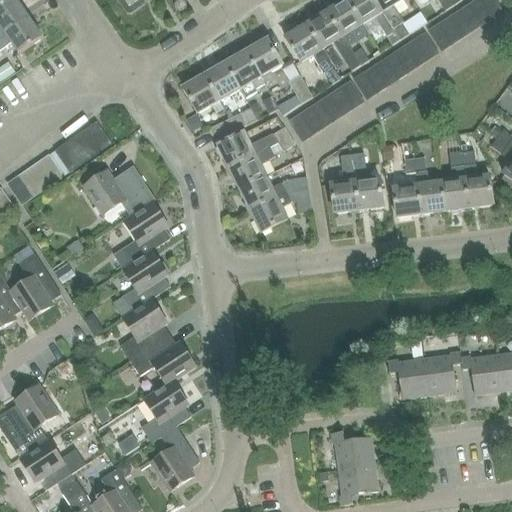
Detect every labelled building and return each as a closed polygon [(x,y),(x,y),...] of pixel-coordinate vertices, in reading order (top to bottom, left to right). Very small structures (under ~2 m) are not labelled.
[(30,19),(16,0),(13,0),(0,9),(0,26),(6,35),(7,36),(30,19)] [(0,0),(0,9),(13,0),(0,0)] [(117,0),(117,1),(127,15),(131,16),(145,6),(146,2),(144,0),(117,0)] [(399,42),(373,0),(351,0),(347,3),(363,28),(376,20),(392,46),(399,42)] [(373,0),(399,42),(409,36),(393,10),(404,3),(402,0),(373,0)] [(448,12),(453,9),(448,0),(437,0),(439,3),(441,1),(448,12)] [(448,0),(453,9),(463,2),(461,0),(448,0)] [(493,0),(481,0),(480,1),(492,21),(502,14),(493,0)] [(492,21),(480,1),(470,8),(482,27),(492,21)] [(342,41),(363,28),(347,3),(326,15),(342,41)] [(482,27),(470,8),(459,15),(472,34),(482,27)] [(326,15),(306,28),(321,54),(334,46),(352,76),(361,70),(352,57),(342,41),(326,15)] [(472,34),(459,15),(450,21),(462,40),(472,34)] [(44,39),(30,19),(7,36),(6,35),(0,38),(0,53),(13,45),(21,56),(44,39)] [(462,40),(450,21),(440,28),(453,47),(462,40)] [(338,81),(321,54),(306,28),(285,41),(301,66),(314,58),(331,86),(338,81)] [(453,47),(440,28),(429,35),(442,54),(453,47)] [(425,37),(415,43),(428,62),(437,56),(425,37)] [(268,43),(246,55),(263,86),(275,80),(272,75),(282,69),(268,43)] [(428,62),(415,43),(406,50),(418,69),(428,62)] [(418,69),(406,50),(395,57),(408,76),(418,69)] [(361,51),(352,57),(361,70),(369,65),(361,51)] [(263,86),(246,55),(225,66),(239,92),(242,91),(245,97),(263,86)] [(408,76),(395,57),(385,63),(398,82),(408,76)] [(9,63),(0,69),(0,83),(16,73),(9,63)] [(398,82),(385,63),(376,69),(388,88),(398,82)] [(239,92),(225,66),(204,78),(218,104),(220,103),(239,92)] [(388,88),(376,69),(366,76),(378,95),(388,88)] [(378,95),(366,76),(355,83),(367,102),(378,95)] [(312,99),(300,77),(289,84),(297,97),(278,108),(283,117),(302,105),(312,99)] [(218,104),(204,78),(182,89),(196,115),(212,107),(217,115),(224,111),(220,103),(218,104)] [(351,86),(341,92),(353,111),(363,105),(351,86)] [(353,111),(341,92),(330,99),(343,118),(353,111)] [(263,102),(269,115),(279,111),(273,98),(263,102)] [(343,118),(330,99),(321,105),(334,124),(343,118)] [(334,124),(321,105),(310,112),(323,131),(334,124)] [(173,114),(182,132),(192,128),(182,109),(173,114)] [(251,110),(230,120),(236,132),(257,122),(251,110)] [(323,131),(310,112),(301,118),(313,137),(323,131)] [(313,137),(301,118),(290,125),(302,144),(313,137)] [(273,136),(250,147),(245,135),(218,149),(228,169),(269,150),(289,137),(278,119),(266,125),(273,136)] [(215,143),(236,132),(230,120),(209,131),(215,143)] [(96,124),(85,132),(100,153),(111,146),(96,124)] [(495,127),(491,134),(497,139),(496,141),(511,153),(511,138),(504,132),(503,133),(495,127)] [(100,153),(85,132),(75,139),(90,160),(100,153)] [(295,147),(289,137),(269,150),(228,169),(238,191),(265,177),(260,167),(276,159),(274,157),(283,153),(284,154),(295,147)] [(90,160),(75,139),(65,146),(79,167),(90,160)] [(511,153),(496,141),(491,147),(502,156),(511,164),(502,176),(511,183),(511,153)] [(404,157),(403,142),(373,145),(376,175),(393,173),(391,159),(404,157)] [(79,167),(65,146),(55,153),(70,174),(79,167)] [(474,153),(462,155),(469,211),(493,208),(490,178),(477,179),(474,153)] [(365,155),(353,156),(360,212),(384,209),(380,179),(368,180),(365,155)] [(469,211),(462,155),(450,156),(453,182),(442,184),(445,214),(469,211)] [(360,212),(353,156),(341,158),(344,183),(331,185),(334,215),(360,212)] [(63,178),(48,157),(38,164),(52,185),(63,178)] [(424,160),(415,161),(421,217),(445,214),(442,184),(429,185),(428,173),(426,173),(424,160)] [(421,217),(415,161),(405,162),(407,175),(405,176),(406,188),(394,189),(397,220),(421,217)] [(52,185),(38,164),(27,171),(41,193),(52,185)] [(108,173),(84,189),(102,218),(121,205),(130,219),(152,205),(154,204),(132,169),(113,181),(108,173)] [(41,193),(27,171),(16,179),(31,200),(41,193)] [(272,190),(265,177),(238,191),(249,212),(293,190),(293,191),(308,189),(306,179),(288,182),(272,190)] [(31,200),(16,179),(6,186),(21,207),(31,200)] [(312,215),(308,189),(293,191),(293,190),(249,212),(260,234),(287,221),(281,210),(291,205),(296,204),(298,217),(312,215)] [(14,210),(0,190),(0,210),(4,217),(14,210)] [(168,228),(152,205),(130,219),(124,223),(136,242),(121,252),(131,267),(152,253),(171,241),(164,231),(168,228)] [(78,242),(67,249),(72,257),(83,250),(78,242)] [(137,290),(122,300),(113,306),(123,320),(151,302),(171,289),(165,279),(168,277),(152,253),(131,267),(124,271),(137,290)] [(11,294),(22,312),(29,323),(54,306),(52,303),(61,297),(36,257),(20,267),(30,282),(11,294)] [(13,318),(22,312),(11,294),(0,276),(0,331),(15,321),(13,318)] [(167,325),(151,302),(123,320),(135,339),(120,349),(129,363),(169,337),(163,328),(167,325)] [(95,326),(89,330),(90,331),(95,338),(95,339),(104,332),(100,327),(95,326)] [(154,369),(166,387),(173,384),(195,369),(179,344),(175,347),(169,337),(129,363),(139,379),(154,369)] [(451,358),(425,361),(430,398),(457,394),(454,374),(449,374),(448,367),(462,366),(461,360),(460,354),(450,355),(451,358)] [(511,355),(497,358),(502,394),(511,392),(511,355)] [(461,360),(462,366),(462,372),(476,370),(477,376),(472,377),(475,397),(502,394),(497,358),(471,361),(471,359),(461,360)] [(430,398),(425,361),(399,365),(398,363),(388,364),(390,376),(404,374),(404,380),(400,381),(402,401),(430,398)] [(188,407),(173,384),(166,387),(144,401),(156,420),(142,430),(152,445),(161,439),(177,429),(192,419),(185,409),(188,407)] [(33,453),(49,442),(40,428),(58,416),(39,387),(15,403),(17,406),(7,413),(33,453)] [(119,407),(124,420),(137,415),(132,402),(119,407)] [(200,465),(177,429),(161,439),(170,454),(151,466),(170,494),(194,478),(190,472),(200,465)] [(343,434),(331,436),(333,446),(335,446),(339,471),(375,467),(371,440),(351,442),(352,447),(345,448),(343,434)] [(45,493),(57,485),(70,477),(85,467),(75,451),(61,460),(49,442),(33,453),(20,461),(36,486),(39,484),(45,493)] [(127,462),(117,469),(123,480),(130,476),(131,469),(127,462)] [(358,496),(379,494),(375,467),(339,471),(342,497),(340,498),(341,508),(353,506),(351,492),(358,491),(358,496)] [(140,511),(142,511),(116,471),(101,481),(110,496),(92,508),(94,511),(140,511)] [(70,477),(57,485),(62,493),(61,494),(66,502),(72,511),(94,511),(92,508),(76,484),(75,484),(70,477)]
